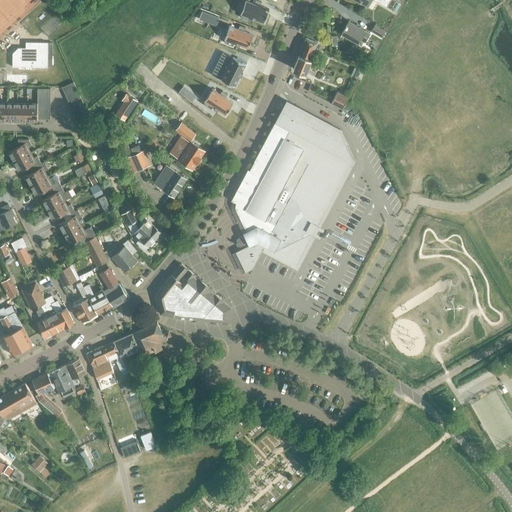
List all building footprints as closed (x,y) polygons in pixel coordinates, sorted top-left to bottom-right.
[(240,14),(241,15),(240,17),(249,20),(250,18),(264,23),(269,9),(260,5),(261,2),(256,0),(255,0),(254,3),(245,0),(243,7),(240,14)] [(216,25),(218,17),(202,11),(199,18),(216,25)] [(360,39),(364,42),(370,33),(349,21),(342,33),(358,43),(360,39)] [(224,40),(225,40),(224,43),(232,46),(234,43),(247,48),(253,34),(244,31),(245,27),(239,25),(238,29),(229,25),(227,33),(224,40)] [(371,32),(381,38),(385,31),(375,25),(371,32)] [(310,60),(310,59),(317,42),(306,38),(299,55),(293,68),(305,73),(310,60)] [(12,67),(48,67),(48,42),(29,42),(29,48),(18,48),(12,53),(12,67)] [(236,59),(222,52),(211,74),(235,86),(247,62),(237,57),(236,59)] [(64,93),(76,87),(73,82),(62,87),(64,93)] [(66,98),(78,93),(76,87),(64,93),(66,98)] [(205,102),(203,104),(211,109),(212,107),(225,115),(233,102),(225,97),(227,94),(222,90),(220,93),(212,88),(208,95),(204,101),(205,102)] [(331,103),(342,109),(343,107),(349,97),(337,91),(331,103)] [(142,99),(133,92),(119,105),(126,113),(136,102),(138,104),(142,99)] [(69,103),(81,98),(78,93),(66,98),(69,103)] [(71,109),(83,104),(81,98),(69,103),(71,109)] [(248,169),(231,200),(236,203),(235,204),(235,205),(235,207),(235,209),(236,210),(246,231),(243,233),(245,236),(244,237),(243,237),(242,237),(241,237),(240,237),(239,237),(238,238),(237,239),(237,240),(236,241),(236,242),(236,243),(237,243),(237,244),(237,245),(238,245),(239,246),(240,246),(241,246),(242,246),(243,246),(244,247),(235,251),(245,271),(245,272),(253,268),(265,246),(297,263),(313,233),(314,232),(315,232),(315,231),(316,231),(316,230),(317,230),(317,229),(318,228),(318,227),(319,226),(319,225),(319,224),(319,223),(319,222),(319,221),(351,161),(344,144),(335,139),(340,129),(289,102),(283,112),(281,111),(254,161),(249,170),(248,169)] [(17,121),(17,103),(7,103),(6,121),(17,121)] [(27,121),(27,103),(17,103),(17,121),(27,121)] [(37,106),(37,103),(27,103),(27,121),(37,121),(37,118),(37,112),(37,106)] [(74,114),(86,109),(83,104),(71,109),(74,114)] [(76,120),(88,115),(86,109),(74,114),(76,120)] [(88,115),(76,120),(79,126),(91,120),(88,115)] [(13,161),(30,152),(27,147),(32,145),(29,139),(18,139),(18,143),(20,143),(21,145),(8,152),(13,161)] [(184,151),(177,160),(194,171),(207,151),(191,140),(189,142),(183,139),(177,147),(184,151)] [(125,158),(132,173),(151,165),(145,150),(125,158)] [(41,163),(37,155),(33,157),(30,152),(13,161),(18,171),(35,162),(37,165),(41,163)] [(30,185),(47,176),(44,171),(48,169),(44,161),(41,163),(37,165),(38,169),(25,176),(30,185)] [(154,183),(175,196),(187,178),(166,165),(154,183)] [(58,187),(54,179),(57,178),(54,172),(47,176),(30,185),(35,195),(52,186),(53,190),(58,187)] [(47,209),(64,200),(72,196),(69,190),(64,192),(61,185),(58,187),(53,190),(55,193),(42,200),(47,209)] [(75,211),(71,204),(67,206),(64,200),(47,209),(52,219),(68,210),(70,214),(75,211)] [(12,209),(10,209),(8,204),(0,208),(0,220),(1,219),(6,228),(16,223),(13,216),(15,215),(12,209)] [(64,234),(81,225),(78,219),(82,217),(78,209),(75,211),(70,214),(72,217),(58,224),(64,234)] [(141,221),(143,224),(138,229),(134,221),(136,220),(129,209),(121,214),(132,234),(134,233),(140,238),(136,242),(145,250),(148,246),(149,247),(161,233),(144,217),(141,221)] [(81,225),(64,234),(69,243),(78,238),(81,243),(96,236),(91,226),(83,230),(81,225)] [(96,239),(108,260),(112,256),(124,271),(130,266),(132,268),(139,263),(133,255),(137,251),(128,240),(123,244),(125,246),(119,251),(115,247),(114,241),(111,234),(103,238),(102,236),(96,239)] [(108,260),(96,239),(95,237),(85,242),(91,255),(97,266),(108,261),(108,260)] [(0,246),(0,253),(2,257),(9,254),(4,244),(0,246)] [(15,251),(22,265),(32,261),(25,246),(15,251)] [(57,272),(65,287),(79,279),(71,264),(57,272)] [(193,277),(195,275),(181,264),(172,274),(155,295),(160,313),(181,317),(229,322),(230,315),(229,315),(230,307),(223,302),(224,301),(214,293),(214,294),(193,277)] [(104,293),(112,306),(127,296),(120,286),(109,268),(100,273),(109,288),(106,291),(105,292),(104,293)] [(37,307),(46,303),(54,299),(52,295),(44,299),(35,280),(21,286),(31,309),(37,307)] [(98,314),(83,286),(81,282),(76,285),(83,298),(73,303),(75,305),(74,306),(83,322),(98,314)] [(104,293),(105,292),(103,288),(94,293),(89,283),(83,286),(98,314),(112,306),(104,293)] [(54,308),(65,328),(74,323),(67,308),(62,310),(57,301),(55,302),(54,299),(46,303),(49,310),(54,308)] [(47,311),(49,310),(46,303),(37,307),(39,310),(37,311),(42,321),(38,323),(45,338),(55,333),(45,312),(47,311)] [(12,355),(32,345),(12,306),(5,309),(4,307),(0,309),(0,318),(8,334),(3,337),(12,355)] [(45,312),(55,333),(65,328),(54,308),(49,310),(51,312),(48,314),(47,311),(45,312)] [(135,332),(145,354),(154,350),(155,353),(162,350),(159,343),(168,340),(167,337),(171,336),(169,331),(162,334),(157,322),(135,332)] [(142,355),(145,354),(135,332),(114,342),(121,356),(122,359),(128,373),(128,372),(132,370),(125,355),(139,349),(142,355)] [(122,375),(128,373),(122,359),(121,356),(114,342),(103,347),(110,361),(116,358),(117,361),(116,361),(122,375)] [(104,363),(110,361),(103,347),(87,354),(93,368),(101,365),(103,369),(106,367),(104,363)] [(73,379),(75,384),(75,385),(80,382),(77,377),(86,373),(79,358),(66,364),(70,371),(71,374),(74,379),(73,379)] [(67,372),(70,371),(66,364),(33,380),(39,393),(35,395),(39,401),(57,416),(62,427),(69,423),(62,410),(63,409),(46,395),(44,392),(54,388),(51,382),(53,381),(58,392),(62,390),(64,395),(72,391),(70,387),(75,384),(73,379),(74,379),(71,374),(68,375),(67,372)] [(99,388),(102,399),(108,397),(104,386),(106,386),(100,371),(95,373),(102,387),(99,388)] [(0,411),(1,414),(9,422),(10,421),(8,420),(37,403),(26,383),(0,397),(0,411)] [(76,388),(78,394),(92,389),(90,383),(76,388)] [(0,426),(3,429),(9,422),(1,414),(0,411),(0,426)] [(141,436),(146,450),(156,446),(150,432),(141,436)] [(31,463),(40,471),(48,463),(40,455),(31,463)] [(291,460),(297,466),(301,462),(296,456),(291,460)]
